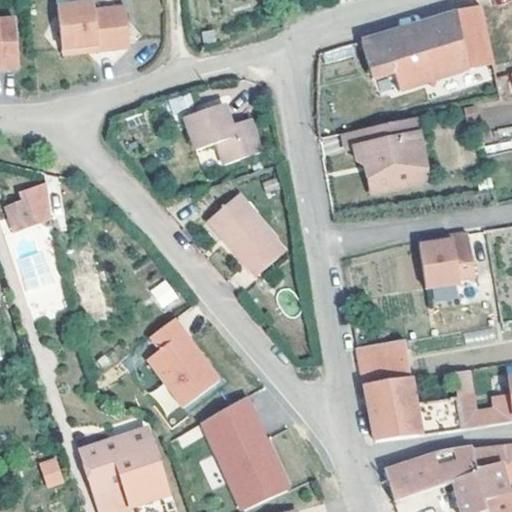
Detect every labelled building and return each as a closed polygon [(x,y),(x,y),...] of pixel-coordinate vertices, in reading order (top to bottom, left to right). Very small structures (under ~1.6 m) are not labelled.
[(90,6),(53,10),(58,52),(88,49),(94,48),(94,54),(127,50),(122,10),(91,13),(90,6)] [(449,13),(462,68),(485,62),(473,6),(449,13)] [(449,13),(355,42),(367,80),(388,73),(393,90),(462,68),(449,13)] [(0,73),(16,72),(12,21),(0,22),(0,73)] [(88,49),(58,52),(59,57),(94,54),(94,48),(88,49)] [(194,151),(211,146),(214,144),(221,164),(257,152),(245,118),(227,124),(220,105),(182,117),(194,151)] [(413,161),(404,120),(339,135),(342,150),(349,149),(351,159),(354,162),(356,161),(364,160),(366,169),(358,171),(363,192),(409,183),(404,162),(413,161)] [(364,160),(356,161),(358,171),(366,169),(364,160)] [(18,200),(20,205),(28,225),(51,216),(42,192),(18,200)] [(266,235),(241,208),(228,193),(197,220),(237,265),(239,264),(247,273),(270,253),(259,242),(266,235)] [(28,225),(20,205),(2,212),(9,231),(28,225)] [(459,234),(444,237),(445,243),(412,248),(417,287),(466,278),(459,234)] [(149,292),(164,310),(179,298),(164,279),(149,292)] [(219,385),(173,324),(150,342),(160,355),(147,364),(184,412),(219,385)] [(398,341),(352,348),(360,386),(406,378),(398,341)] [(452,400),(455,414),(459,431),(482,429),(492,427),(511,424),(511,419),(511,418),(505,380),(502,365),(447,375),(452,400)] [(412,405),(406,378),(360,386),(367,418),(372,442),(418,436),(412,405)] [(242,511),(286,489),(242,400),(199,423),(242,511)] [(459,431),(455,414),(452,400),(412,405),(418,436),(459,431)] [(132,511),(164,501),(140,436),(77,459),(95,511),(132,511)] [(511,460),(511,444),(468,450),(474,471),(499,463),(511,460)] [(384,487),(389,503),(449,483),(474,471),(468,450),(437,454),(379,473),(384,487)] [(55,456),(38,463),(48,488),(65,482),(55,456)] [(511,460),(499,463),(508,492),(511,490),(511,460)] [(499,463),(474,471),(449,483),(456,511),(482,511),(485,511),(482,499),(508,492),(499,463)] [(307,472),(298,476),(301,482),(310,477),(307,472)] [(511,511),(511,490),(508,492),(482,499),(485,511),(484,511),(511,511)]
